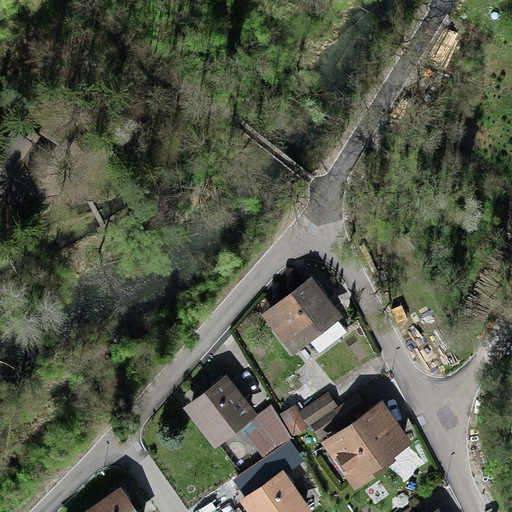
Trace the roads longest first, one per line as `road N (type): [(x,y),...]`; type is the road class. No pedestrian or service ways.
road 1 (residential): [(119,436),(322,198)]
road 2 (residential): [(430,419),(322,198)]
road 3 (residential): [(445,0),(322,198)]
road 4 (residential): [(430,419),(466,386),(511,311)]
